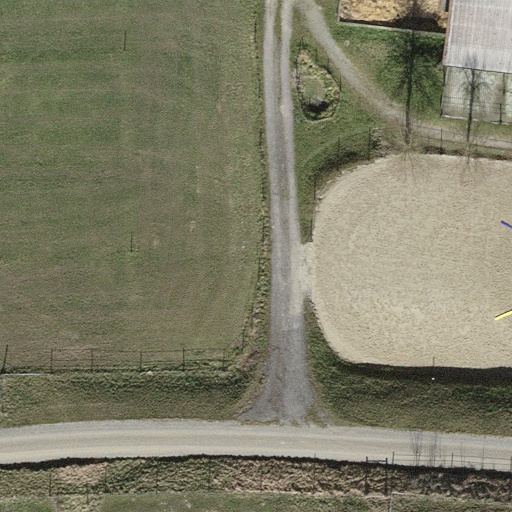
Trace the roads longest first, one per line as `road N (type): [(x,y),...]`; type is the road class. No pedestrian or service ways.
road 1 (track): [(0,448),(123,438),(290,441),(511,460)]
road 2 (track): [(290,441),(278,0)]
